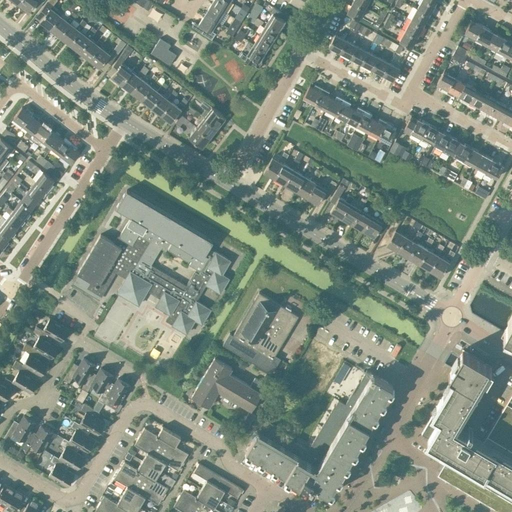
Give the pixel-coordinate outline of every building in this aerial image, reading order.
[(21,0),(18,4),(28,12),(34,5),(38,9),(44,0),(21,0)] [(40,21),(50,29),(61,15),(51,7),(56,0),(48,0),(41,10),(45,14),(40,21)] [(229,0),(213,0),(212,3),(225,11),(231,1),(229,0)] [(421,0),(417,8),(429,15),(434,4),(427,0),(421,0)] [(347,12),(359,18),(365,7),(353,1),(347,12)] [(212,3),(205,13),(218,21),(225,11),(212,3)] [(250,13),(256,17),(263,6),(257,3),(250,13)] [(235,17),(241,21),(247,11),(241,7),(235,17)] [(272,13),(266,23),(278,30),(280,27),(281,28),(286,21),(284,20),(280,17),(283,12),(274,7),(271,12),(272,13)] [(411,19),(423,25),(429,15),(417,8),(411,19)] [(50,29),(60,36),(73,19),(77,14),(73,11),(67,19),(61,15),(50,29)] [(201,33),(212,39),(216,33),(212,31),(218,21),(205,13),(199,24),(205,27),(201,33)] [(229,28),(234,31),(241,21),(235,17),(229,28)] [(70,44),(81,30),(87,22),(83,19),(79,24),(73,19),(60,36),(70,44)] [(405,29),(417,36),(423,25),(411,19),(405,29)] [(467,37),(474,40),(483,25),(476,21),(475,22),(471,20),(465,32),(469,34),(467,37)] [(266,23),(260,33),(273,41),(277,35),(276,34),(278,30),(266,23)] [(483,42),(486,44),(493,31),(489,29),(490,29),(483,25),(474,40),(481,44),(483,42)] [(79,52),(90,38),(97,30),(92,27),(86,35),(81,30),(70,44),(79,52)] [(399,40),(411,47),(417,36),(405,29),(399,40)] [(488,48),(495,52),(504,37),(497,33),(496,33),(493,31),(486,44),(490,46),(488,48)] [(260,33),(253,43),(265,51),(267,47),(269,48),(273,41),(260,33)] [(96,42),(100,45),(106,38),(102,34),(96,42)] [(329,46),(340,51),(346,39),(335,34),(329,46)] [(504,53),(507,55),(511,46),(511,41),(510,41),(511,40),(504,37),(495,52),(502,56),(504,53)] [(79,52),(89,60),(100,45),(90,38),(79,52)] [(151,52),(170,64),(176,54),(168,49),(171,44),(160,38),(151,52)] [(116,45),(121,49),(126,43),(121,39),(116,45)] [(340,51),(350,57),(357,45),(346,39),(340,51)] [(239,55),(258,67),(262,62),(261,61),(264,55),(263,54),(265,51),(253,43),(248,40),(239,55)] [(100,67),(105,61),(109,64),(121,49),(116,45),(110,53),(100,45),(89,60),(100,67)] [(128,45),(123,51),(128,54),(133,49),(128,45)] [(350,57),(361,63),(367,51),(357,45),(350,57)] [(454,51),(465,57),(469,50),(458,45),(454,51)] [(111,76),(121,84),(132,70),(122,62),(128,54),(123,51),(112,66),(116,69),(111,76)] [(361,63),(372,68),(378,56),(367,51),(361,63)] [(451,57),(462,63),(465,57),(454,51),(451,57)] [(372,68),(382,74),(389,62),(378,56),(372,68)] [(100,67),(104,70),(109,64),(105,61),(100,67)] [(382,74),(393,80),(400,68),(389,62),(382,74)] [(131,92),(142,78),(149,69),(144,65),(137,74),(132,70),(121,84),(131,92)] [(107,72),(111,76),(116,69),(112,66),(107,72)] [(446,92),(454,77),(443,71),(437,83),(441,85),(439,88),(446,92)] [(458,95),(465,83),(454,77),(446,92),(453,96),(455,93),(458,95)] [(131,92),(141,100),(152,85),(142,78),(131,92)] [(141,100),(151,107),(162,93),(168,85),(164,82),(158,90),(152,85),(141,100)] [(467,103),(475,88),(465,83),(458,95),(462,97),(460,100),(467,103)] [(303,97),(314,103),(322,87),(315,84),(314,87),(310,85),(303,97)] [(314,103),(325,108),(331,96),(328,94),(329,91),(322,87),(314,103)] [(480,106),(486,94),(475,88),(467,103),(474,107),(476,104),(480,106)] [(151,107),(161,115),(172,101),(178,93),(174,90),(168,98),(162,93),(151,107)] [(489,115),(497,100),(486,94),(480,106),(483,108),(482,111),(489,115)] [(325,108),(335,114),(343,98),(336,95),(335,98),(331,96),(325,108)] [(161,115),(171,123),(182,109),(188,101),(184,97),(178,105),(172,101),(161,115)] [(335,114),(346,120),(353,107),(349,105),(351,102),(343,98),(335,114)] [(204,116),(218,127),(226,117),(204,100),(200,104),(208,111),(204,116)] [(501,118),(507,106),(497,100),(489,115),(496,119),(497,116),(501,118)] [(193,114),(196,110),(189,105),(186,109),(193,114)] [(346,120),(357,125),(365,110),(358,106),(356,109),(353,107),(346,120)] [(503,123),(510,127),(511,122),(511,108),(507,106),(501,118),(504,120),(503,123)] [(23,125),(33,112),(27,108),(25,110),(22,107),(13,118),(23,125)] [(196,126),(210,137),(218,127),(204,116),(196,110),(193,114),(201,120),(196,126)] [(357,125),(367,131),(374,118),(370,116),(372,113),(365,110),(357,125)] [(29,138),(41,122),(38,119),(39,117),(33,112),(23,125),(28,129),(24,134),(29,138)] [(178,119),(190,128),(193,124),(181,114),(178,119)] [(404,130),(421,139),(429,124),(422,120),(418,118),(417,119),(411,116),(404,130)] [(367,131),(378,136),(386,121),(379,117),(378,120),(374,118),(367,131)] [(378,136),(389,142),(396,130),(392,128),(393,125),(386,121),(378,136)] [(42,140),(51,129),(41,122),(29,138),(33,141),(37,136),(42,140)] [(429,140),(433,142),(439,130),(436,128),(436,127),(429,124),(421,139),(428,143),(429,140)] [(188,136),(202,147),(210,137),(196,126),(188,136)] [(1,133),(11,141),(15,135),(5,128),(1,133)] [(48,152),(52,147),(60,137),(51,129),(42,140),(48,144),(44,149),(48,152)] [(435,147),(442,150),(450,135),(443,131),(443,132),(439,130),(433,142),(436,144),(435,147)] [(450,152),(454,154),(460,141),(457,139),(450,135),(442,150),(449,154),(450,152)] [(52,147),(61,155),(71,142),(65,137),(63,139),(60,137),(52,147)] [(351,137),(347,144),(357,149),(361,142),(357,140),(356,139),(351,137)] [(0,138),(0,152),(4,156),(8,150),(11,152),(14,148),(0,138)] [(390,150),(397,154),(402,145),(395,141),(390,150)] [(456,158),(463,162),(471,147),(464,143),(460,141),(454,154),(457,156),(456,158)] [(61,155),(71,162),(79,152),(76,149),(77,147),(71,142),(61,155)] [(471,163),(475,165),(482,153),(478,151),(478,150),(471,147),(463,162),(470,166),(471,163)] [(292,163),(296,165),(303,154),(299,151),(292,163)] [(0,168),(1,169),(8,159),(4,156),(0,152),(0,168)] [(17,157),(23,161),(26,157),(20,153),(17,157)] [(477,170),(484,173),(492,158),(486,154),(485,155),(482,153),(475,165),(478,167),(477,170)] [(263,171),(274,178),(283,162),(272,156),(263,171)] [(303,169),(307,172),(314,160),(310,157),(303,169)] [(40,163),(49,170),(53,165),(44,158),(40,163)] [(484,173),(491,177),(492,175),(496,177),(503,165),(499,162),(492,158),(484,173)] [(49,170),(59,178),(63,173),(57,168),(61,164),(56,161),(53,165),(49,170)] [(274,178),(285,184),(294,169),(283,162),(274,178)] [(285,184),(296,191),(305,175),(294,169),(285,184)] [(43,171),(35,180),(48,190),(53,184),(51,183),(54,179),(43,171)] [(296,191),(307,197),(316,182),(305,175),(296,191)] [(307,197),(318,203),(322,196),(327,199),(337,182),(332,179),(327,188),(316,182),(307,197)] [(35,180),(28,190),(39,198),(42,195),(44,196),(48,190),(35,180)] [(341,217),(350,202),(353,197),(349,194),(346,199),(339,196),(344,187),(339,184),(330,200),(335,203),(330,211),(341,217)] [(118,235),(114,242),(100,234),(77,272),(78,273),(74,280),(102,296),(116,272),(125,277),(117,291),(139,304),(147,290),(160,298),(156,305),(170,313),(165,320),(187,332),(195,319),(202,323),(210,308),(195,299),(205,283),(220,292),(229,277),(222,273),(230,259),(209,247),(213,240),(127,189),(116,207),(131,216),(119,236),(118,235)] [(28,190),(21,199),(32,208),(39,198),(28,190)] [(21,199),(13,209),(24,217),(32,208),(21,199)] [(341,217),(352,224),(361,208),(350,202),(341,217)] [(10,213),(6,218),(17,227),(24,217),(13,209),(9,205),(6,210),(10,213)] [(352,224),(363,230),(372,215),(361,208),(352,224)] [(363,230),(374,237),(378,229),(383,232),(393,216),(388,213),(383,221),(372,215),(363,230)] [(386,244),(397,251),(406,235),(395,229),(400,220),(395,217),(386,233),(391,236),(386,244)] [(6,218),(0,226),(0,229),(9,236),(17,227),(6,218)] [(0,229),(0,244),(4,247),(9,241),(7,240),(9,236),(0,229)] [(397,251),(408,257),(417,242),(422,233),(418,230),(413,239),(406,235),(397,251)] [(408,257),(419,263),(428,248),(417,242),(408,257)] [(419,263),(430,270),(439,254),(428,248),(419,263)] [(430,270),(441,276),(450,261),(439,254),(430,270)] [(223,344),(271,373),(280,358),(275,355),(299,315),(262,294),(259,291),(233,334),(229,332),(223,344)] [(511,314),(503,331),(511,335),(511,314)] [(33,331),(40,335),(47,339),(50,334),(61,340),(68,328),(50,318),(43,329),(36,325),(33,331)] [(23,348),(30,352),(37,356),(40,351),(51,358),(58,345),(47,339),(40,335),(33,346),(26,342),(23,348)] [(486,378),(493,367),(462,349),(458,357),(452,367),(448,373),(453,376),(449,383),(450,384),(445,393),(444,392),(436,406),(437,407),(421,433),(433,440),(432,441),(445,449),(439,459),(444,462),(437,474),(501,511),(511,511),(511,392),(483,440),(472,433),(470,432),(473,429),(469,426),(467,430),(465,429),(456,424),(484,377),(486,378)] [(13,365),(20,369),(27,373),(30,368),(41,375),(48,363),(37,356),(30,352),(23,363),(16,359),(13,365)] [(73,375),(85,382),(95,364),(83,357),(77,368),(72,365),(64,379),(69,382),(73,375)] [(240,403),(251,409),(255,403),(257,404),(258,404),(259,404),(260,403),(261,403),(261,402),(261,401),(261,400),(260,400),(260,399),(258,398),(259,396),(265,400),(272,388),(255,377),(251,383),(252,384),(250,385),(228,372),(232,367),(215,357),(192,396),(198,400),(197,401),(197,402),(196,402),(196,403),(197,404),(197,405),(198,405),(199,405),(200,405),(201,405),(201,404),(202,402),(209,406),(217,392),(239,405),(240,403)] [(350,366),(343,362),(333,379),(340,383),(350,366)] [(91,384),(103,391),(109,381),(113,374),(101,367),(91,384)] [(2,382),(12,388),(16,390),(19,385),(30,392),(38,380),(27,373),(20,369),(13,381),(6,377),(2,382)] [(265,419),(246,451),(319,495),(323,488),(330,492),(338,479),(339,479),(341,479),(343,475),(343,473),(341,472),(345,465),(347,466),(349,466),(351,462),(350,460),(349,459),(353,452),(355,453),(356,453),(359,449),(358,447),(357,446),(361,439),(362,440),(364,439),(367,436),(366,434),(365,433),(369,426),(371,427),(385,405),(384,405),(383,404),(383,403),(382,403),(390,391),(393,385),(366,370),(360,381),(359,380),(345,403),(338,399),(335,405),(334,405),(308,449),(295,441),(280,432),(282,429),(265,419)] [(108,396),(119,403),(130,385),(118,377),(114,384),(109,381),(103,391),(98,399),(104,403),(108,396)] [(0,397),(5,400),(12,388),(2,382),(0,380),(0,397)] [(82,387),(87,391),(90,386),(85,382),(82,387)] [(277,399),(286,405),(289,400),(280,394),(277,399)] [(79,423),(87,427),(97,434),(104,422),(94,415),(97,410),(84,403),(81,408),(86,411),(79,423)] [(242,423),(248,427),(256,414),(249,411),(242,423)] [(14,433),(25,440),(29,433),(36,422),(24,415),(17,425),(12,422),(4,436),(10,440),(14,433)] [(69,440),(76,444),(87,451),(94,439),(84,432),(87,427),(79,423),(74,420),(71,426),(76,429),(69,440)] [(21,447),(27,450),(31,443),(42,450),(53,432),(41,425),(35,436),(29,433),(25,440),(21,447)] [(139,435),(161,448),(172,431),(162,426),(157,434),(144,427),(139,435)] [(172,431),(161,448),(183,461),(188,453),(175,445),(181,436),(172,431)] [(142,460),(151,465),(161,448),(139,435),(134,444),(147,452),(142,460)] [(59,457),(77,468),(84,456),(73,450),(76,444),(69,440),(64,437),(61,443),(66,446),(59,457)] [(161,448),(151,465),(160,471),(165,462),(178,470),(183,461),(161,448)] [(119,469),(141,482),(151,465),(142,460),(137,469),(124,461),(119,469)] [(49,475),(67,485),(74,473),(56,463),(49,475)] [(201,487),(210,493),(221,476),(199,463),(193,471),(206,479),(201,487)] [(151,465),(141,482),(163,495),(168,487),(155,479),(160,471),(151,465)] [(122,494),(131,499),(141,482),(119,469),(114,478),(127,486),(122,494)] [(221,476),(210,493),(219,498),(224,490),(237,497),(243,489),(221,476)] [(141,482),(131,499),(140,505),(145,496),(158,504),(163,495),(141,482)] [(0,503),(5,506),(15,489),(4,483),(0,490),(0,503)] [(178,497),(200,510),(210,493),(201,487),(196,496),(183,488),(178,497)] [(22,511),(25,508),(20,505),(25,496),(15,489),(5,506),(14,511),(22,511)] [(210,493),(200,510),(203,511),(223,511),(214,507),(219,498),(210,493)] [(99,503),(113,511),(123,511),(131,499),(122,494),(117,503),(104,495),(99,503)] [(199,511),(200,510),(178,497),(173,505),(184,511),(199,511)] [(36,511),(41,505),(30,499),(25,508),(22,511),(36,511)] [(131,499),(123,511),(135,511),(140,505),(131,499)] [(113,511),(99,503),(94,511),(113,511)]
